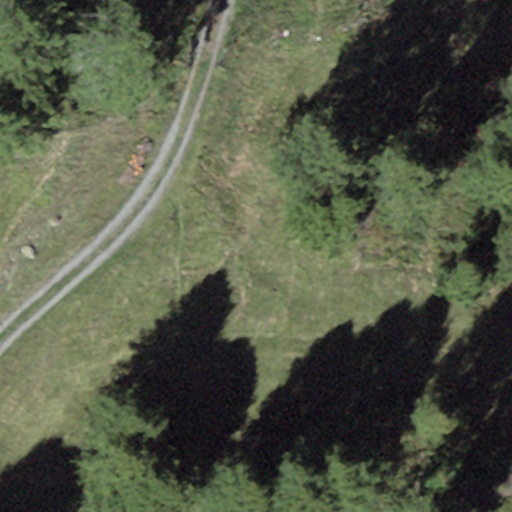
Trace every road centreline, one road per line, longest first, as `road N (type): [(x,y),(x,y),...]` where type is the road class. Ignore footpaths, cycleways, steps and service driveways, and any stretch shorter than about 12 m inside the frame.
road 1 (track): [(158,189),(0,358)]
road 2 (track): [(216,0),(158,189)]
